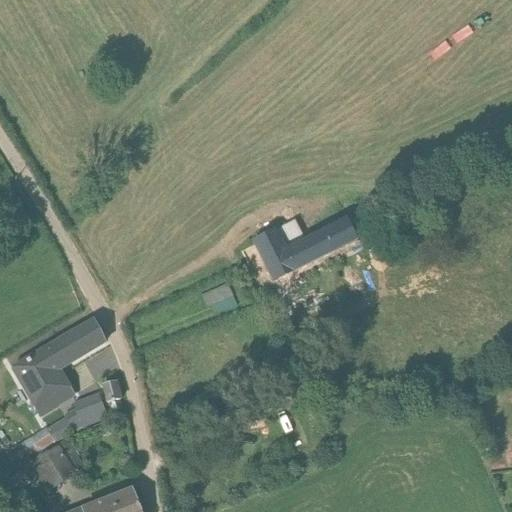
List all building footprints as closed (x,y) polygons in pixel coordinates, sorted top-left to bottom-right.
[(242,242),(266,291),(353,248),(340,221),(297,241),(287,220),(242,242)] [(93,327),(10,375),(32,416),(34,416),(38,423),(72,403),(58,378),(104,348),(93,327)] [(116,388),(100,392),(106,410),(107,410),(109,418),(121,415),(118,406),(120,405),(116,388)] [(43,434),(3,459),(12,472),(74,435),(104,427),(103,423),(105,422),(98,400),(72,411),(73,416),(70,417),(43,434)] [(66,446),(30,469),(47,499),(84,476),(66,446)] [(20,475),(4,488),(13,500),(29,488),(20,475)] [(137,511),(131,495),(87,511),(137,511)]
